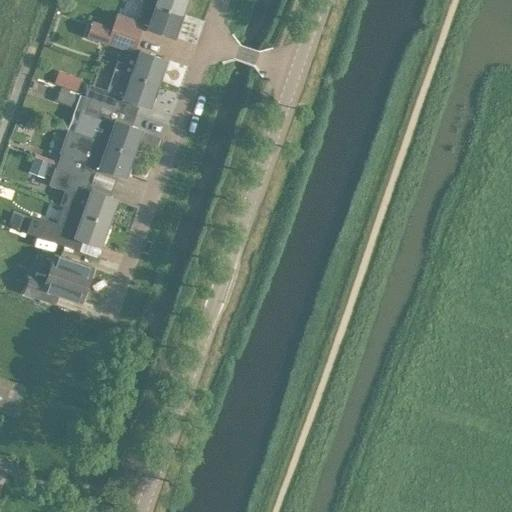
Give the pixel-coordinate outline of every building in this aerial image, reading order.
[(136,0),(144,3),(145,0),(148,0),(182,12),(185,0),(136,0)] [(145,25),(173,35),(182,12),(148,0),(145,0),(144,3),(138,19),(142,21),(146,22),(145,25)] [(110,26),(137,35),(142,21),(138,19),(115,11),(110,26)] [(91,19),(85,35),(132,51),(137,35),(110,26),(91,19)] [(117,57),(114,66),(157,82),(166,58),(138,47),(133,63),(117,57)] [(84,95),(121,108),(122,106),(124,96),(149,105),(157,82),(114,66),(106,87),(89,82),(84,95)] [(81,93),(86,80),(68,73),(63,87),(81,93)] [(90,135),(133,151),(142,127),(116,118),(121,108),(84,95),(79,110),(97,116),(90,135)] [(77,130),(65,164),(90,175),(95,164),(124,174),(133,151),(90,135),(77,130)] [(28,169),(44,175),(52,161),(33,154),(28,169)] [(75,191),(70,205),(70,206),(109,220),(117,197),(89,187),(88,181),(89,178),(54,164),(48,182),(75,191)] [(70,206),(70,205),(64,204),(58,221),(33,213),(26,230),(87,251),(91,240),(100,243),(109,220),(70,206)] [(23,292),(53,302),(56,291),(79,299),(91,265),(53,252),(44,279),(29,274),(23,292)]
